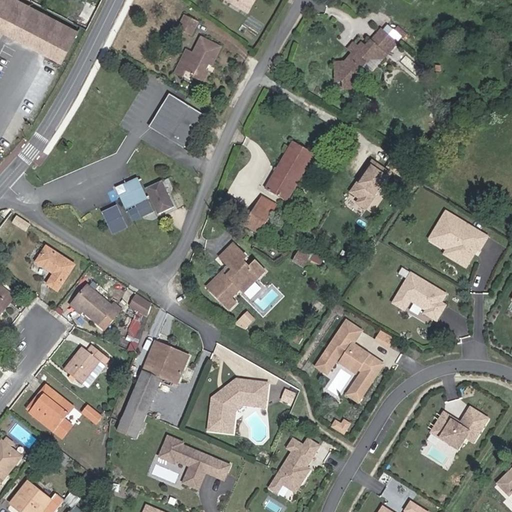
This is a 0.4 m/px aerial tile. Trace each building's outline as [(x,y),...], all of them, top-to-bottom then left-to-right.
[(78,32),(17,0),(0,0),(0,26),(63,60),(78,32)] [(225,0),(247,13),(254,0),(246,0),(243,6),(232,0),(225,0)] [(195,30),(199,23),(185,15),(180,23),(195,30)] [(195,30),(180,23),(177,29),(192,36),(195,30)] [(402,38),(389,26),(384,32),(397,44),(402,38)] [(364,67),(370,59),(383,59),(397,44),(384,32),(381,30),(366,47),(362,43),(358,47),(353,43),(348,49),(353,53),(344,63),(336,63),(336,82),(344,81),(344,89),(358,88),(357,74),(364,67)] [(211,66),(221,47),(201,38),(193,54),(186,51),(179,66),(186,69),(193,73),(192,75),(204,81),(209,71),(207,70),(210,65),(211,66)] [(371,73),(383,59),(370,59),(364,67),(371,73)] [(182,76),(186,69),(179,66),(175,73),(182,76)] [(184,147),(203,116),(172,97),(153,128),(184,147)] [(315,154),(294,141),(265,189),(287,202),(315,154)] [(391,174),(373,162),(362,177),(365,179),(360,185),(358,184),(351,194),(360,200),(357,204),(367,210),(391,174)] [(126,183),(116,188),(121,199),(123,198),(128,207),(136,203),(137,206),(129,210),(134,221),(153,212),(146,198),(145,198),(137,181),(128,186),(126,183)] [(161,181),(147,188),(159,214),(174,207),(161,181)] [(263,198),(247,226),(259,233),(276,206),(263,198)] [(105,214),(117,208),(116,206),(104,212),(105,214)] [(127,228),(117,208),(105,214),(114,234),(127,228)] [(488,237),(447,212),(430,240),(447,251),(450,247),(461,254),(458,258),(469,264),(474,255),(477,251),(480,252),(488,237)] [(14,223),(22,228),(26,222),(18,216),(14,223)] [(26,222),(22,228),(27,232),(31,225),(26,222)] [(224,272),(208,288),(230,310),(236,303),(231,298),(240,289),(244,293),(251,285),(264,272),(255,263),(250,268),(243,262),(247,258),(233,245),(220,258),(229,266),(233,270),(228,276),(224,272)] [(58,291),(75,266),(47,247),(37,263),(55,274),(48,285),(58,291)] [(450,247),(447,251),(444,255),(466,269),(469,264),(458,258),(461,254),(450,247)] [(308,257),(300,252),(296,258),(305,263),(308,257)] [(305,263),(296,258),(295,261),(303,266),(305,263)] [(233,270),(229,266),(224,272),(228,276),(233,270)] [(447,295),(412,274),(394,304),(406,312),(412,302),(427,312),(425,315),(437,322),(443,314),(438,311),(442,304),(447,295)] [(0,311),(7,302),(10,304),(15,297),(0,285),(0,311)] [(247,296),(255,289),(251,285),(244,293),(247,296)] [(112,307),(88,286),(74,303),(84,312),(106,329),(121,310),(114,304),(112,307)] [(148,315),(151,306),(136,297),(132,305),(148,315)] [(0,315),(10,304),(7,302),(0,311),(0,315)] [(84,312),(74,303),(72,306),(82,314),(84,312)] [(447,306),(442,304),(438,311),(443,314),(447,306)] [(239,322),(246,329),(257,318),(250,311),(239,322)] [(347,322),(317,368),(328,375),(339,359),(343,361),(356,370),(362,374),(351,391),(357,395),(354,399),(359,403),(382,368),(368,358),(370,355),(354,345),(363,332),(347,322)] [(395,339),(381,330),(375,341),(388,349),(395,339)] [(299,344),(303,339),(297,335),(294,341),(299,344)] [(176,385),(188,356),(155,342),(142,371),(161,379),(176,385)] [(82,384),(100,361),(104,364),(109,358),(93,346),(88,352),(83,348),(65,371),(82,384)] [(382,368),(384,365),(370,355),(368,358),(382,368)] [(356,370),(343,361),(340,365),(354,374),(356,370)] [(146,414),(161,379),(142,371),(128,406),(146,414)] [(235,411),(244,405),(265,407),(268,384),(237,380),(226,388),(226,391),(215,399),(213,399),(209,430),(232,433),(235,411)] [(68,422),(63,418),(72,407),(46,386),(40,393),(44,396),(30,413),(61,438),(68,429),(64,427),(68,422)] [(215,399),(226,391),(226,388),(213,399),(215,399)] [(295,395),(286,390),(282,400),(291,404),(295,395)] [(348,396),(354,399),(357,395),(351,391),(348,396)] [(30,413),(44,396),(40,393),(27,410),(30,413)] [(102,417),(88,406),(82,413),(96,424),(102,417)] [(136,440),(146,414),(128,406),(117,432),(136,440)] [(454,419),(444,413),(431,433),(458,450),(466,438),(473,443),(488,419),(470,408),(461,423),(459,425),(452,421),(454,419)] [(335,429),(345,435),(350,425),(345,422),(342,426),(338,423),(335,429)] [(168,436),(159,456),(174,463),(175,460),(190,466),(182,483),(198,489),(212,458),(182,445),(183,442),(168,436)] [(10,447),(13,443),(7,437),(3,442),(10,447)] [(293,452),(270,489),(278,493),(283,485),(290,489),(295,481),(301,484),(310,470),(307,467),(303,465),(307,459),(304,456),(308,450),(315,454),(320,447),(309,440),(304,446),(294,440),(288,449),(293,452)] [(0,483),(22,457),(10,447),(3,442),(2,441),(0,443),(0,483)] [(315,454),(308,450),(304,456),(307,459),(303,465),(307,467),(315,454)] [(221,462),(214,476),(223,480),(230,465),(221,462)] [(511,469),(498,484),(509,496),(511,493),(511,469)] [(301,484),(295,481),(290,489),(296,493),(301,484)] [(51,500),(28,482),(10,505),(18,511),(19,511),(21,511),(55,511),(64,500),(56,494),(51,500)] [(425,511),(411,503),(406,511),(425,511)]
